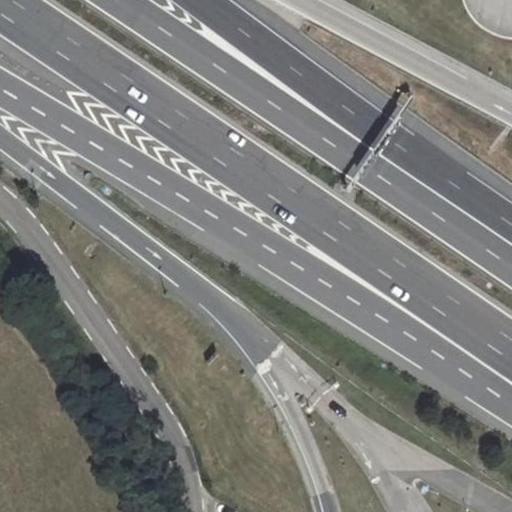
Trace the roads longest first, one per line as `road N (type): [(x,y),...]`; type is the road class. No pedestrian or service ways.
road 1 (motorway): [(0,3),(511,356)]
road 2 (motorway): [(0,87),(511,389)]
road 3 (motorway): [(0,136),(252,333)]
road 4 (motorway): [(361,141),(137,0)]
road 5 (motorway): [(361,141),(187,0)]
road 6 (motorway): [(511,244),(361,141)]
